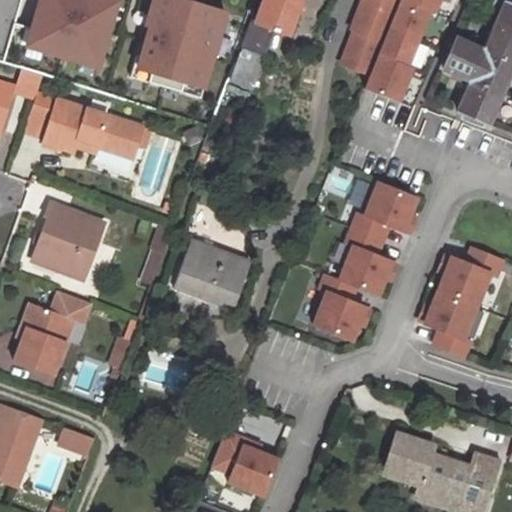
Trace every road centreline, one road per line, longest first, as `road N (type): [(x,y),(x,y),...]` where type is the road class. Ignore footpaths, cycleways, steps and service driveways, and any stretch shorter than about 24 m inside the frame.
road 1 (residential): [(277,511),(324,390),(380,356),(459,166),(511,186)]
road 2 (unknown): [(253,0),(216,97),(197,115),(0,57)]
